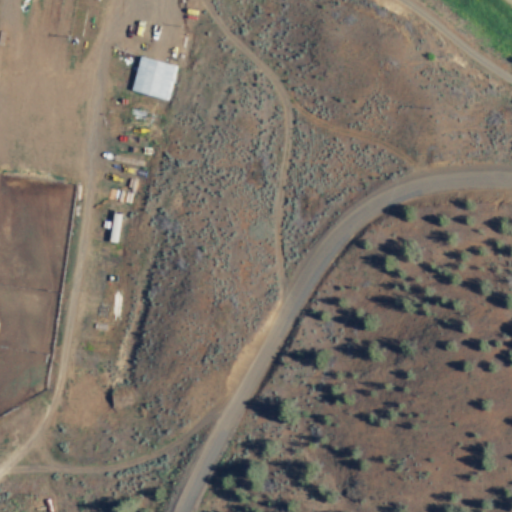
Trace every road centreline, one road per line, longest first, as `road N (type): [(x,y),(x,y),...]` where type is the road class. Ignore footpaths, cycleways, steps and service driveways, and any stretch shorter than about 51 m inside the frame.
road 1 (residential): [(144,511),(188,362),(248,260),(308,223),(386,217),(511,287)]
road 2 (track): [(511,109),(366,0)]
